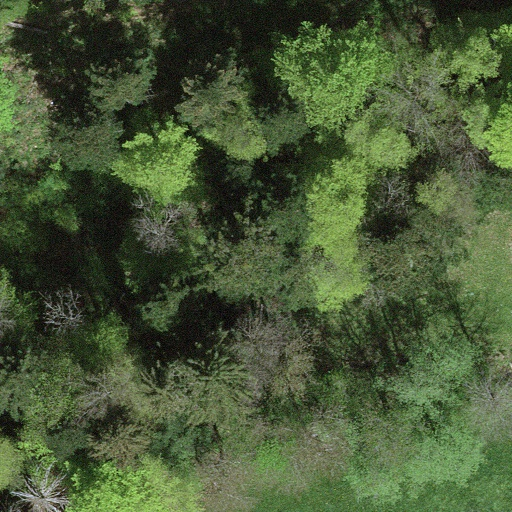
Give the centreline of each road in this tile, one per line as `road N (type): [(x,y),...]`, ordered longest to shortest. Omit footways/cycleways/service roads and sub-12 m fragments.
road 1 (track): [(0,249),(134,152),(331,42),(374,0)]
road 2 (track): [(0,45),(128,41),(350,0)]
